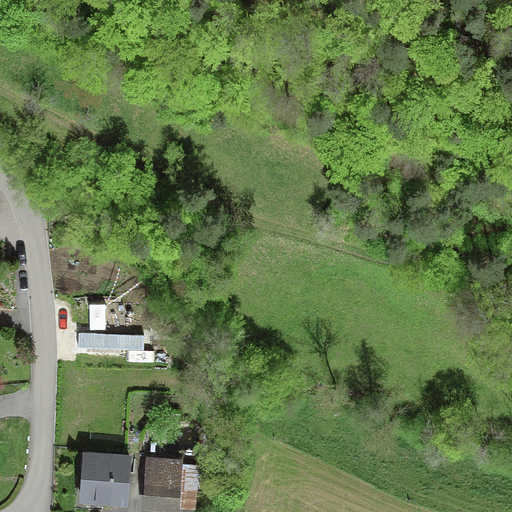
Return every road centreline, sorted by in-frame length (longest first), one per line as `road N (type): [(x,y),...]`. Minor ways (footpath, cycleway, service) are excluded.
road 1 (track): [(511,291),(221,211),(0,84)]
road 2 (residential): [(28,511),(40,473),(44,382),(32,225)]
